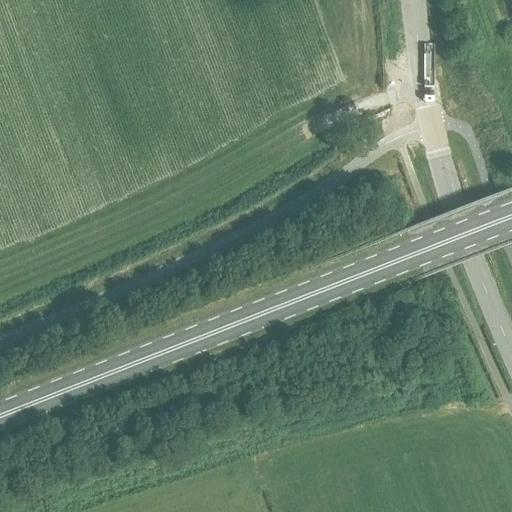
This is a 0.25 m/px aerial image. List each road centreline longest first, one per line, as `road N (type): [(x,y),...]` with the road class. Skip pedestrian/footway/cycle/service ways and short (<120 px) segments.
road 1 (primary): [(0,417),(511,216)]
road 2 (residential): [(511,348),(428,126),(414,0)]
